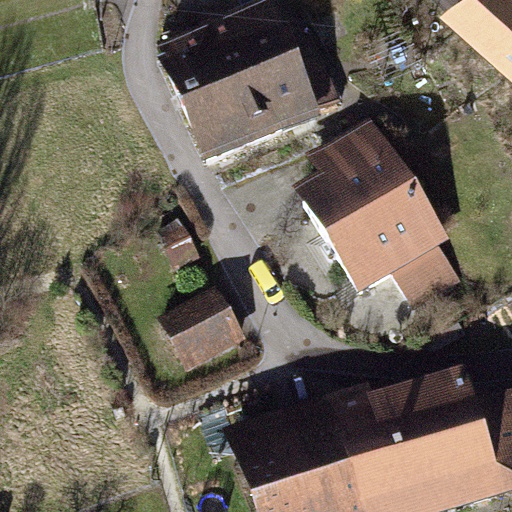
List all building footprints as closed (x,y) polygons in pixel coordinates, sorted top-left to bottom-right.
[(511,0),(464,0),(452,16),(511,63),(511,0)] [(275,11),(169,57),(214,161),(321,116),(275,11)] [(333,195),(315,208),(385,308),(406,293),(426,321),(469,292),(452,268),(471,254),(383,128),(318,173),(333,195)] [(229,297),(168,329),(198,385),(259,352),(229,297)] [(382,382),(244,434),(273,511),(480,511),(511,500),(511,426),(492,373),(393,410),(382,382)]
